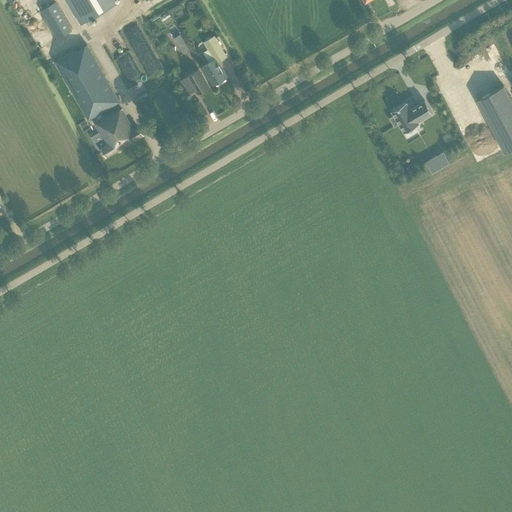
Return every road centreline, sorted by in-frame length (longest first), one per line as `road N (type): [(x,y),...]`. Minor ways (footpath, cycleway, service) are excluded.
road 1 (unclassified): [(0,295),(498,0)]
road 2 (unclassified): [(436,0),(0,255)]
